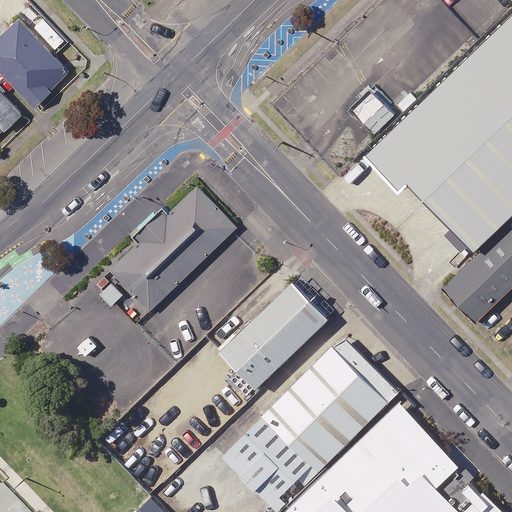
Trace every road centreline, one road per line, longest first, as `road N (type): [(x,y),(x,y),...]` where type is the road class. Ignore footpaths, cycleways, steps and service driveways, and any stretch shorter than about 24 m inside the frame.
road 1 (residential): [(278,188),(511,430)]
road 2 (residential): [(278,188),(204,126),(155,111)]
road 3 (residential): [(196,71),(278,188)]
